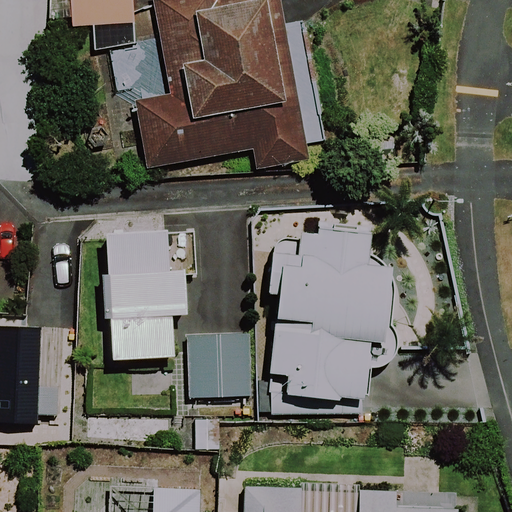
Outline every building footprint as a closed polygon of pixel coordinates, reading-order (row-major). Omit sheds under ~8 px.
[(136,22),(133,0),(72,0),(75,28),(136,22)] [(296,164),(273,0),(174,0),(157,2),(162,39),(170,98),(137,102),(146,167),(253,152),(255,170),(296,164)] [(180,275),(193,275),(195,233),(157,232),(157,220),(86,218),(85,239),(109,239),(108,273),(107,318),(106,360),(165,362),(166,320),(178,320),(180,275)] [(367,240),(304,231),(303,241),(276,237),(267,295),(276,296),(261,392),(282,395),(359,406),(380,268),(363,265),(367,240)] [(254,334),(185,332),(183,399),(252,401),(254,334)] [(226,426),(189,423),(186,461),(223,464),(226,426)] [(106,511),(201,511),(202,491),(108,487),(106,511)] [(434,511),(393,511),(393,493),(239,489),(238,511),(434,511)]
